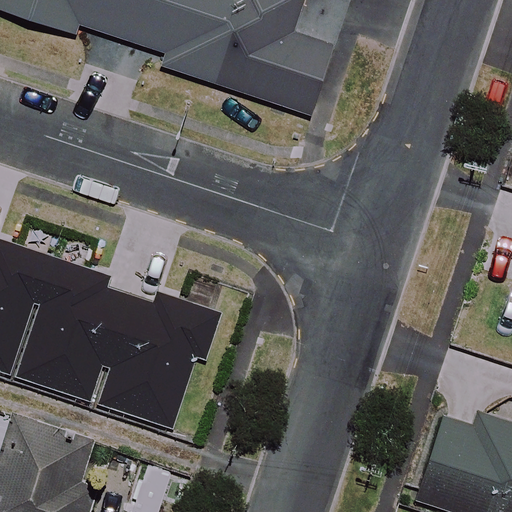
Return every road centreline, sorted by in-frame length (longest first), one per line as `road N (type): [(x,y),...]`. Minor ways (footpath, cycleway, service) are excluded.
road 1 (residential): [(0,122),(367,246)]
road 2 (residential): [(367,246),(284,511)]
road 3 (residential): [(451,0),(367,246)]
